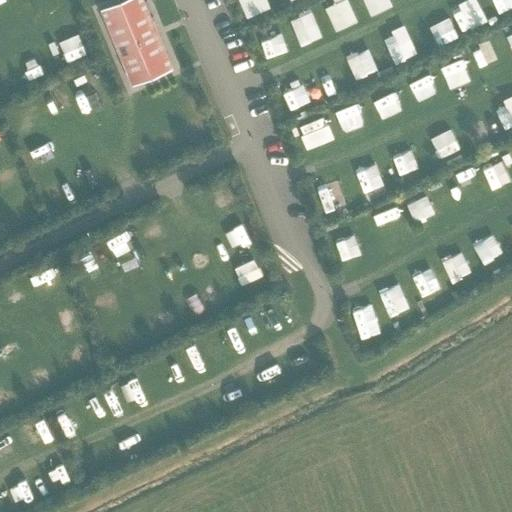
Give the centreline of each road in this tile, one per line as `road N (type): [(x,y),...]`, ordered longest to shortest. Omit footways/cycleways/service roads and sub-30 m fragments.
road 1 (track): [(0,476),(202,386),(305,328)]
road 2 (track): [(313,167),(511,76)]
road 3 (track): [(358,287),(511,201)]
road 4 (track): [(279,69),(429,0)]
